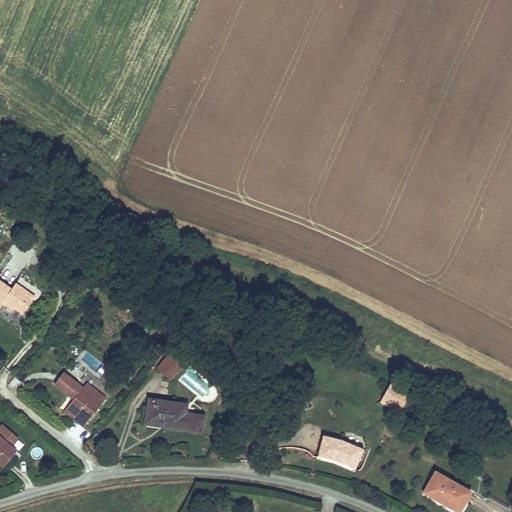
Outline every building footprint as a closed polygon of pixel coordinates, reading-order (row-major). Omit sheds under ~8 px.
[(35,308),(41,299),(26,290),(23,295),(5,284),(0,292),(0,310),(11,318),(17,308),(34,321),(40,311),(35,308)] [(46,303),(41,299),(35,308),(40,311),(46,303)] [(169,371),(156,389),(168,399),(181,380),(169,371)] [(84,409),(77,419),(97,434),(117,409),(107,401),(101,408),(91,401),(94,397),(74,382),(65,394),(84,409)] [(400,412),(407,393),(386,385),(379,403),(400,412)] [(101,408),(107,401),(97,393),(94,397),(91,401),(101,408)] [(171,429),(191,427),(192,434),(227,428),(225,414),(205,417),(204,407),(168,412),(171,429)] [(97,434),(77,419),(73,424),(93,440),(97,434)] [(362,426),(342,422),(338,443),(356,446),(376,455),(385,436),(362,426)] [(17,436),(2,423),(0,425),(0,466),(14,451),(8,446),(17,436)] [(192,434),(191,427),(171,429),(171,437),(192,434)] [(446,486),(474,502),(485,481),(457,466),(446,486)] [(485,481),(474,502),(480,505),(492,484),(485,481)]
